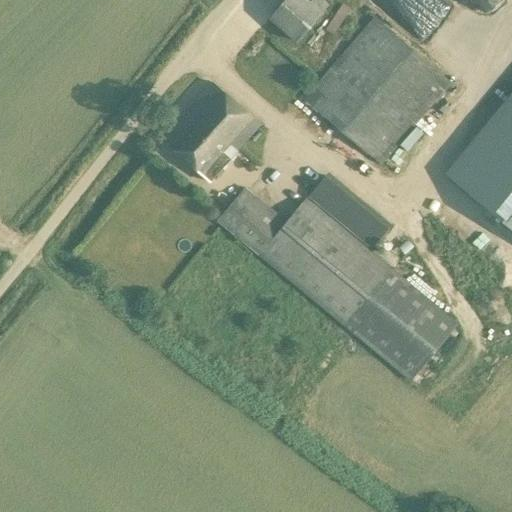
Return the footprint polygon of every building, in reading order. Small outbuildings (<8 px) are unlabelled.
[(308,0),(284,0),(268,19),(297,44),(323,13),(322,12),(328,6),(322,0),(310,0),(310,1),(308,0)] [(380,166),(451,83),(374,17),(302,100),(380,166)] [(209,181),(229,159),(230,160),(232,156),(261,125),(213,83),(164,141),(209,181)] [(511,90),(443,174),(511,230),(511,90)] [(308,197),(372,250),(392,226),(328,173),(308,197)] [(245,187),(216,221),(410,381),(458,324),(306,198),(286,221),(245,187)]
